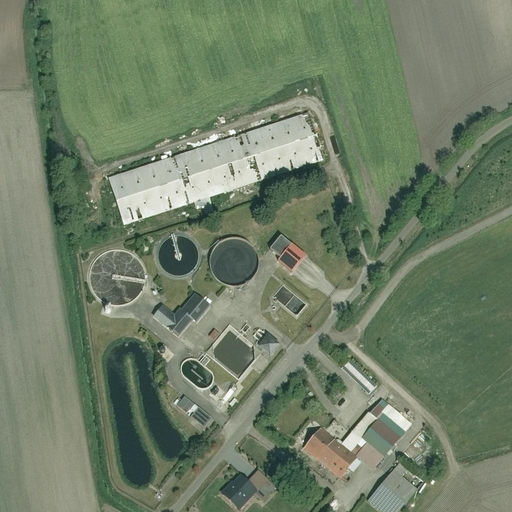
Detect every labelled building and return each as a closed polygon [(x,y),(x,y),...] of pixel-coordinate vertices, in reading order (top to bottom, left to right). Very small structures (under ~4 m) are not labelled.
[(311,107),(110,173),(126,222),(327,157),(311,107)] [(285,238),(274,250),(284,259),(295,246),(285,238)] [(260,267),(261,263),(260,259),(259,254),(257,250),(254,246),(250,243),(246,241),(241,239),(236,239),(232,239),(227,241),(223,243),(219,247),(216,251),(213,255),(212,259),(212,264),(213,270),(214,273),(217,278),(220,281),(224,284),(229,286),(233,287),(237,288),(242,287),(246,286),(250,284),(254,280),(257,277),(259,272),(260,267)] [(163,307),(154,319),(178,337),(190,320),(198,325),(210,308),(194,296),(178,318),(163,307)] [(260,347),(271,356),(277,348),(267,339),(260,347)] [(374,469),(409,429),(386,409),(388,406),(381,400),(368,415),(375,422),(351,450),(374,469)] [(192,403),(183,413),(204,430),(213,420),(192,403)] [(353,461),(317,432),(304,449),(339,477),(353,461)] [(404,511),(425,487),(401,467),(370,504),(379,511),(404,511)] [(234,511),(253,491),(238,477),(219,498),(234,511)] [(263,483),(253,491),(260,498),(270,490),(263,483)] [(323,511),(342,511),(328,499),(319,508),(323,511)]
